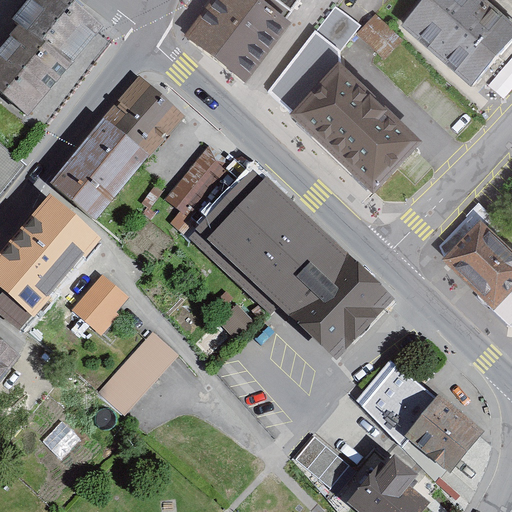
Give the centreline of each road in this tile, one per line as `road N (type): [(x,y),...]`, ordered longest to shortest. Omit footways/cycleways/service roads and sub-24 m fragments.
road 1 (tertiary): [(147,33),(382,258)]
road 2 (secondary): [(0,224),(147,33)]
road 3 (unclassified): [(382,258),(511,127)]
road 4 (tertiary): [(382,258),(511,383)]
